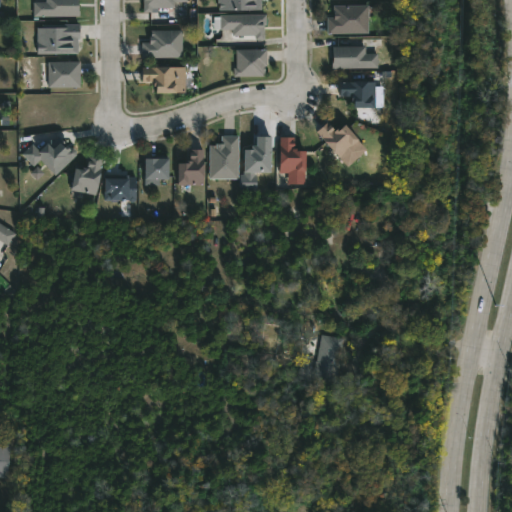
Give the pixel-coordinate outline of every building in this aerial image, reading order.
[(78,0),(78,6),(79,16),(33,16),(33,1),(45,1),(45,0),(78,0)] [(186,0),(186,1),(175,1),(175,7),(151,7),(151,11),(142,11),(142,0),(186,0)] [(218,0),(219,11),(261,10),(260,0),(218,0)] [(368,33),(328,34),(328,17),(333,17),(333,5),(367,5),(368,33)] [(264,29),(264,39),(255,39),(255,35),(233,35),(232,29),(220,29),(220,15),(266,14),(266,24),(264,24),(264,29)] [(37,54),(78,54),(78,26),(37,26),(37,54)] [(181,56),(141,57),(141,41),(148,41),(149,30),(181,30),(181,56)] [(365,46),(365,53),(378,53),(378,68),(332,67),(333,45),(365,46)] [(264,75),(234,75),(234,67),(236,67),(236,49),(266,48),(267,65),(264,65),(264,75)] [(48,86),(47,61),(80,61),(80,86),(48,86)] [(184,67),(184,91),(153,93),(153,84),(151,84),(151,81),(141,80),(141,67),(184,67)] [(375,81),(375,85),(384,85),(383,106),(351,106),(351,97),(349,97),(349,95),(340,95),(340,81),(375,81)] [(327,120),(336,130),(343,123),(359,139),(340,157),(324,140),(325,139),(317,130),(327,120)] [(39,151),(32,144),(21,154),(33,167),(40,160),(55,176),(76,155),(57,134),(39,151)] [(237,178),(209,178),(209,145),(221,143),(221,135),(238,135),(237,178)] [(270,137),(256,136),(255,148),(243,148),(243,175),(240,175),(239,189),(256,189),(256,172),(270,172),(270,137)] [(296,148),(296,150),(305,150),(305,172),(279,172),(280,136),(293,136),(293,147),(296,148)] [(182,184),(177,184),(177,162),(186,162),(186,160),(189,160),(190,148),(202,149),(202,184),(182,184)] [(101,159),(96,194),(70,189),(74,167),(87,167),(86,166),(88,156),(101,159)] [(168,158),(168,179),(161,179),(161,184),(147,184),(147,178),(144,178),(144,158),(168,158)] [(44,174),(37,167),(30,173),(36,180),(44,174)] [(104,178),(104,201),(136,201),(135,177),(104,178)] [(0,223),(15,233),(7,245),(0,240),(0,223)] [(338,377),(336,385),(313,381),(322,334),(345,339),(338,377)] [(0,443),(10,445),(5,478),(0,477),(0,443)]
